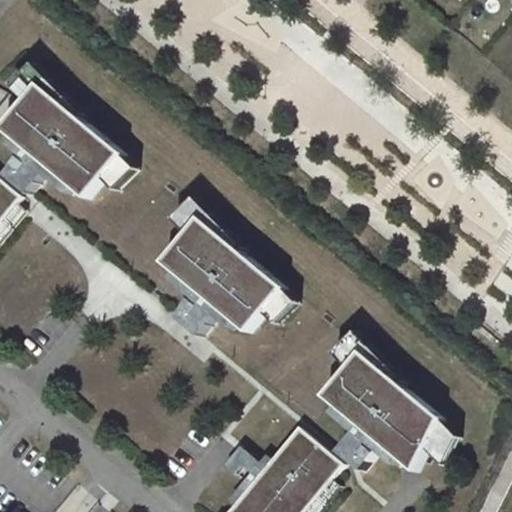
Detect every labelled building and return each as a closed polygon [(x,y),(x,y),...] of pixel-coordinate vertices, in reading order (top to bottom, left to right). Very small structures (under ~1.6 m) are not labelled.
[(123,156),(38,87),(2,128),(86,197),(123,156)] [(0,227),(18,206),(0,192),(0,227)] [(282,290),(198,220),(161,260),(245,331),(282,290)] [(324,394),(415,468),(440,417),(358,351),(324,394)] [(296,430),(229,511),(300,511),(339,465),(296,430)]
